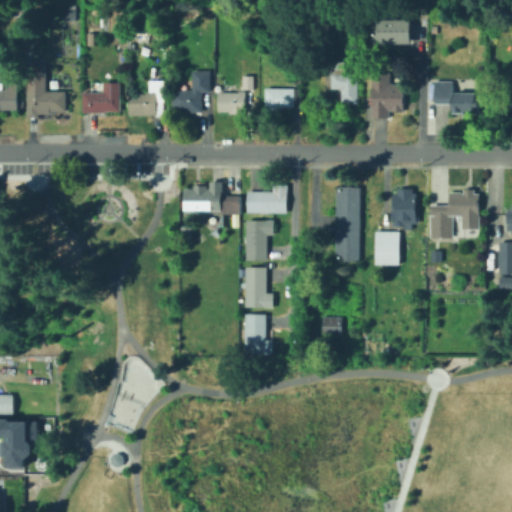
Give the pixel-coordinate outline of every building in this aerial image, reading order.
[(78,8),(77,21),(66,21),(66,8),(78,8)] [(336,17),(336,49),(320,49),(320,38),(311,37),(311,17),(336,17)] [(413,20),(413,43),(377,44),(377,20),(413,20)] [(347,61),(346,73),(359,73),(359,103),(349,103),(349,108),(342,108),(343,90),(340,91),(340,89),(332,89),(332,73),(333,73),(333,67),(338,67),(338,61),(347,61)] [(67,91),(67,112),(51,112),(51,115),(40,115),(40,119),(28,119),(29,63),(45,64),(45,70),(48,70),(48,91),(67,91)] [(211,71),(211,92),(203,92),(203,112),(173,112),(173,90),(194,90),(194,71),(211,71)] [(480,93),(480,113),(469,113),(469,116),(464,115),(464,113),(453,113),(453,104),(436,104),(436,74),(452,74),(452,81),(459,82),(459,93),(480,93)] [(254,76),(255,89),(243,89),(243,76),(254,76)] [(390,111),(390,117),(373,117),(373,76),(391,76),(392,84),(406,84),(406,110),(390,111)] [(166,81),(166,117),(130,116),(130,94),(147,94),(147,92),(150,92),(150,81),(166,81)] [(120,82),(120,93),(122,92),(122,112),(106,112),(106,115),(100,115),(100,112),(84,113),(83,93),(105,92),(105,82),(120,82)] [(3,90),(7,90),(7,85),(19,85),(19,111),(0,111),(0,83),(3,83),(3,90)] [(301,89),(302,106),(283,107),(283,109),(266,109),(267,88),(296,89),(301,89)] [(247,91),(247,113),(230,113),(230,111),(219,112),(219,92),(247,91)] [(246,211),(246,190),(272,190),(272,182),(286,182),(286,211),(246,211)] [(213,189),(213,195),(242,195),(242,214),(222,214),(222,206),(212,206),(213,210),(187,211),(187,190),(196,190),(195,186),(207,186),(207,189),(213,189)] [(359,222),(334,222),(335,186),(359,186),(359,222)] [(413,188),(413,193),(422,193),(421,223),(413,223),(413,230),(405,230),(405,227),(394,227),(395,193),(399,193),(399,188),(413,188)] [(478,189),(478,193),(481,193),(482,229),(464,229),(464,216),(454,216),(454,237),(433,237),(432,205),(452,204),(452,192),(465,192),(465,189),(478,189)] [(245,218),(273,218),(273,233),(266,233),(266,257),(245,257),(245,218)] [(358,259),(334,259),(334,222),(359,222),(358,259)] [(401,231),(401,264),(377,264),(377,231),(401,231)] [(511,244),(511,271),(501,271),(501,244),(511,244)] [(244,266),(265,266),(265,291),(272,291),(272,305),(244,305),(244,266)] [(511,288),(502,288),(502,277),(511,277),(511,288)] [(244,312),(265,312),(265,338),(271,338),(271,352),(244,352),(244,312)] [(321,335),(321,321),(341,321),(341,335),(321,335)] [(0,392),(11,392),(11,413),(0,413),(0,392)] [(0,417),(9,417),(9,420),(37,420),(37,444),(31,444),(31,452),(29,452),(29,455),(26,455),(26,457),(23,457),(23,466),(10,466),(10,464),(5,464),(5,455),(3,455),(2,441),(5,441),(5,434),(0,434),(0,417)] [(117,452),(119,454),(121,455),(122,458),(122,462),(118,465),(114,465),(109,462),(108,457),(112,452),(117,452)]
